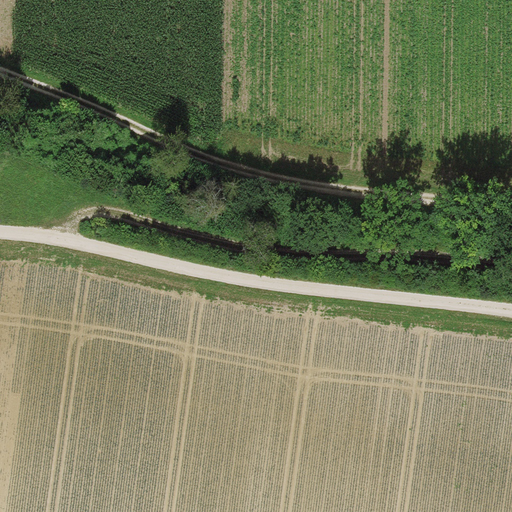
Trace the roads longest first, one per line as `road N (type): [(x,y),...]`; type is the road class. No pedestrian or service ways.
road 1 (track): [(0,72),(193,154),(288,180),(511,213)]
road 2 (track): [(0,230),(30,229),(206,270),(511,310)]
road 3 (track): [(53,235),(82,211),(114,210),(171,229),(312,249),(511,258)]
